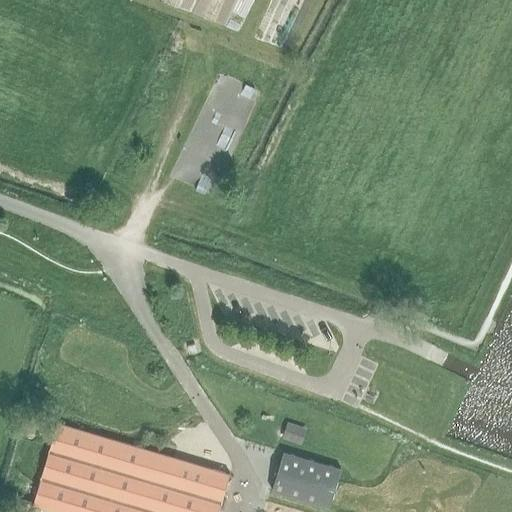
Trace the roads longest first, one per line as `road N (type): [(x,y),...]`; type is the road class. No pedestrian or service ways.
road 1 (track): [(117,247),(183,107)]
road 2 (unclassified): [(117,247),(0,202)]
